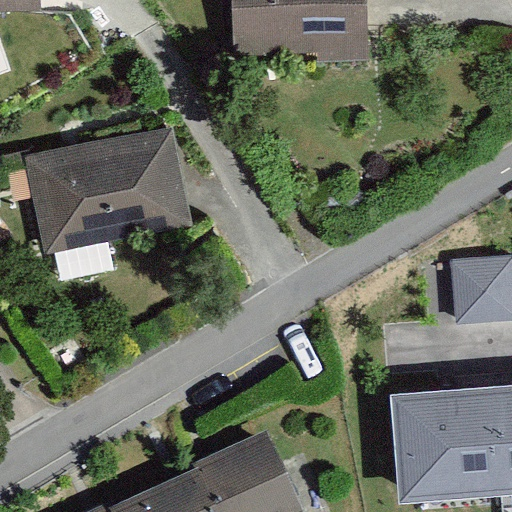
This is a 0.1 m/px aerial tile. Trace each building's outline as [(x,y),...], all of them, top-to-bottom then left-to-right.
[(0,0),(0,25),(54,24),(53,0),(0,0)] [(237,0),(239,57),(379,53),(377,0),(237,0)] [(62,255),(206,223),(184,125),(40,157),(62,255)] [(511,258),(454,261),(457,321),(511,318),(511,258)] [(402,501),(511,492),(511,387),(394,396),(402,501)] [(220,511),(315,511),(289,453),(209,489),(220,511)] [(220,511),(209,489),(157,511),(220,511)]
